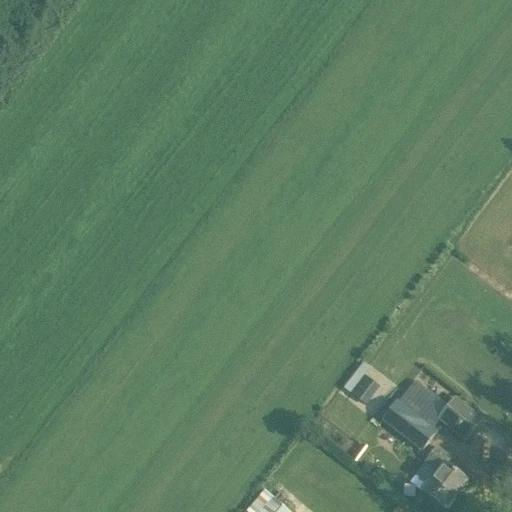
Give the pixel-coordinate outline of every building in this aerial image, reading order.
[(343,389),(349,394),(365,407),(379,388),(365,377),(371,369),(363,363),(343,389)] [(456,401),(440,421),(465,441),(481,422),(456,401)] [(422,452),(436,433),(397,403),(383,422),(422,452)] [(411,484),(424,494),(445,511),(466,483),(445,466),(451,460),(437,449),(424,465),(425,465),(411,484)] [(288,511),(263,492),(247,511),(288,511)]
